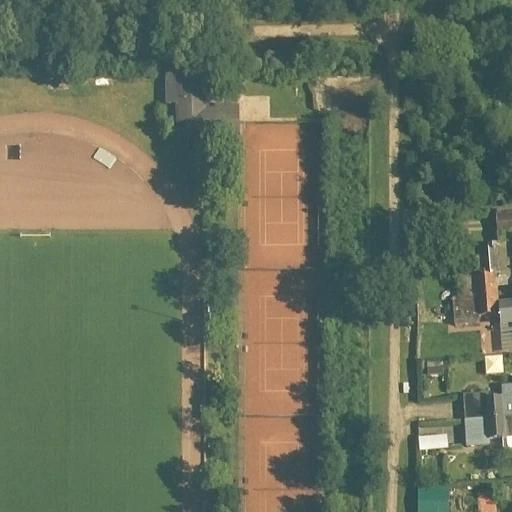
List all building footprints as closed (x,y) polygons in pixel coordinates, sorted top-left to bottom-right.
[(237,145),(236,107),(209,107),(209,56),(184,56),(162,78),(163,109),(173,109),(174,146),(237,145)] [(511,348),(511,234),(493,236),(499,304),(483,305),(485,329),(501,328),(503,350),(511,348)] [(450,321),(476,320),(476,302),(450,303),(450,321)] [(511,385),(480,388),(483,420),(509,418),(511,451),(511,450),(511,385)] [(416,440),(417,454),(445,452),(444,438),(416,440)] [(415,497),(414,511),(446,511),(446,497),(415,497)]
